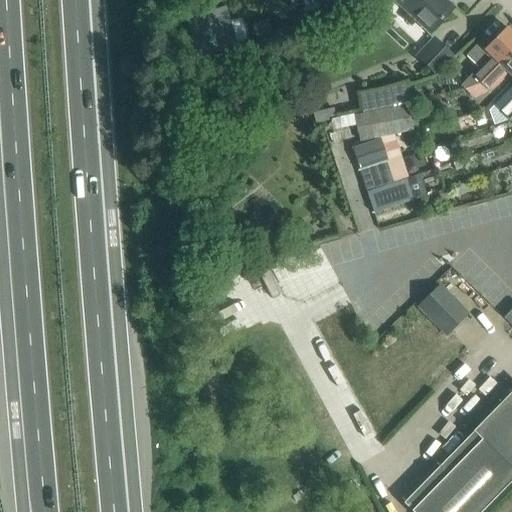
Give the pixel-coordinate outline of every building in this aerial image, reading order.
[(439,0),(398,0),(430,31),(450,10),(439,0)] [(224,9),(187,20),(198,57),(235,46),(224,9)] [(481,41),(467,55),(479,67),(460,87),(470,98),(511,52),(511,33),(506,27),(487,47),(481,41)] [(435,40),(417,59),(434,75),(451,56),(435,40)] [(511,80),(511,52),(470,98),(477,104),(489,92),(491,94),(508,77),(511,81),(511,80)] [(511,86),(493,106),(508,120),(511,116),(511,86)] [(357,114),(394,107),(391,89),(353,99),(357,114)] [(421,127),(415,103),(357,116),(363,140),(421,127)] [(388,160),(381,139),(358,146),(352,148),(359,170),(388,160)] [(399,157),(388,160),(359,170),(367,193),(420,175),(393,184),(390,174),(403,170),(399,157)] [(460,160),(452,163),(455,170),(463,167),(460,160)] [(427,196),(420,175),(367,193),(373,213),(407,203),(427,196)] [(446,331),(464,311),(439,286),(438,285),(419,305),(446,331)] [(511,308),(503,318),(511,326),(511,308)] [(480,511),(511,480),(511,391),(403,501),(414,511),(480,511)]
